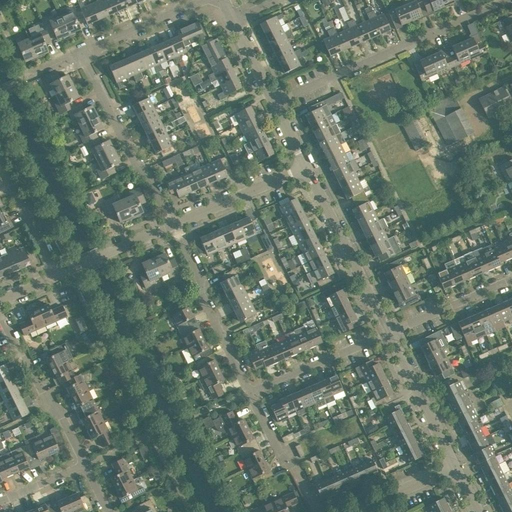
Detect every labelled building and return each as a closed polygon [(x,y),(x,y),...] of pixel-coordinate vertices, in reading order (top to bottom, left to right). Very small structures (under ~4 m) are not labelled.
[(95,0),(97,2),(90,5),(97,21),(107,17),(99,0),(95,0)] [(117,12),(111,0),(99,0),(107,17),(117,12)] [(127,8),(123,0),(111,0),(117,12),(127,8)] [(137,4),(134,0),(123,0),(127,8),(137,4)] [(421,0),(413,0),(404,4),(411,21),(421,17),(422,19),(428,16),(421,0)] [(440,0),(421,0),(428,16),(434,14),(434,12),(444,7),(440,0)] [(90,5),(84,8),(81,1),(78,3),(80,9),(87,25),(97,21),(90,5)] [(451,6),(456,16),(464,12),(460,3),(451,6)] [(404,4),(394,9),(388,11),(396,30),(402,27),(401,26),(411,21),(404,4)] [(383,14),(376,17),(372,6),(368,8),(370,13),(380,35),(390,31),(383,14)] [(344,7),(338,9),(344,22),(349,20),(344,7)] [(65,10),(67,14),(61,17),(69,36),(75,34),(74,32),(80,30),(70,8),(65,10)] [(366,14),(369,20),(363,23),(370,39),(380,35),(370,13),(366,14)] [(282,14),(276,17),(275,17),(260,25),(265,35),(280,27),(277,21),(283,18),(282,14)] [(511,19),(511,17),(511,15),(496,23),(500,30),(503,28),(511,43),(511,41),(511,19)] [(61,17),(54,19),(52,16),(41,20),(44,28),(46,32),(47,32),(52,30),(57,40),(63,38),(63,39),(69,36),(61,17)] [(300,17),(299,18),(304,27),(308,25),(303,16),(300,17)] [(370,39),(363,23),(356,26),(354,20),(350,21),(360,44),(370,39)] [(360,44),(350,21),(347,23),(349,29),(343,32),(350,48),(360,44)] [(187,27),(194,43),(204,39),(197,23),(187,27)] [(194,43),(187,27),(176,32),(179,37),(184,48),(194,43)] [(280,27),(265,35),(269,44),(291,34),(290,30),(283,33),(280,27)] [(35,36),(28,39),(37,59),(43,56),(42,55),(48,53),(43,42),(49,40),(50,42),(51,42),(47,32),(46,32),(44,28),(33,32),(35,36)] [(350,48),(343,32),(337,35),(334,28),(330,30),(340,52),(350,48)] [(327,31),(329,38),(323,41),(330,57),(340,52),(330,30),(327,31)] [(296,31),(291,34),(269,44),(274,54),(290,46),(287,40),(298,35),(296,31)] [(472,39),(462,43),(470,60),(486,53),(478,34),(471,37),(472,39)] [(184,48),(179,37),(168,41),(178,64),(182,62),(179,55),(186,53),(184,48)] [(28,39),(22,42),(20,38),(15,40),(25,63),(31,60),(31,61),(37,59),(28,39)] [(206,57),(222,49),(217,39),(201,47),(206,57)] [(168,41),(159,45),(166,62),(172,59),(175,65),(178,64),(168,41)] [(470,60),(462,43),(452,47),(452,45),(445,48),(453,67),(470,60)] [(159,45),(149,50),(158,72),(162,70),(160,64),(166,62),(159,45)] [(290,46),(274,54),(279,64),(301,53),(299,49),(293,52),(290,46)] [(440,53),(430,57),(437,74),(453,67),(445,48),(439,51),(440,53)] [(222,49),(206,57),(211,67),(226,59),(222,49)] [(158,72),(149,50),(139,54),(146,70),(152,67),(155,74),(158,72)] [(301,53),(279,64),(284,74),(300,66),(297,59),(308,54),(306,51),(301,53)] [(139,54),(129,58),(139,81),(143,79),(140,73),(146,70),(139,54)] [(430,57),(420,61),(419,59),(413,62),(421,81),(437,74),(430,57)] [(139,81),(129,58),(119,62),(126,79),(133,76),(135,82),(139,81)] [(226,59),(211,67),(214,73),(207,76),(209,79),(215,76),(231,69),(226,59)] [(126,79),(119,62),(109,67),(116,83),(119,89),(123,88),(120,81),(126,79)] [(231,69),(215,76),(209,79),(211,83),(217,80),(220,86),(236,78),(231,69)] [(389,73),(377,79),(380,84),(374,87),(381,102),(399,93),(389,73)] [(67,76),(57,81),(55,75),(57,74),(43,80),(48,91),(52,89),(55,96),(74,86),(71,80),(70,81),(67,76)] [(200,84),(196,75),(189,78),(194,87),(200,84)] [(220,86),(223,92),(217,95),(220,101),(227,98),(226,96),(241,88),(236,78),(220,86)] [(511,87),(505,90),(503,87),(478,100),(488,118),(511,106),(511,84),(511,85),(511,87)] [(55,96),(58,102),(61,107),(69,103),(79,98),(76,93),(77,92),(74,86),(55,96)] [(168,86),(163,89),(167,99),(173,96),(172,93),(168,86)] [(336,95),(332,97),(335,102),(344,98),(343,95),(341,92),(336,95)] [(137,116),(154,108),(149,98),(132,106),(137,116)] [(61,107),(58,102),(55,104),(60,115),(81,104),(71,109),(69,103),(61,107)] [(308,108),(310,113),(305,116),(310,126),(326,117),(321,107),(324,106),(322,102),(308,108)] [(81,105),(81,104),(60,115),(67,112),(72,122),(76,120),(79,127),(99,117),(96,111),(94,112),(92,106),(82,111),(79,106),(81,105)] [(239,125),(255,117),(250,107),(234,115),(239,125)] [(158,117),(154,108),(137,116),(141,126),(158,117)] [(473,134),(460,109),(435,121),(448,146),(473,134)] [(331,115),(326,117),(310,126),(314,135),(331,126),(335,124),(331,115)] [(177,119),(177,120),(179,124),(186,121),(183,116),(181,118),(177,119)] [(102,123),(99,117),(79,127),(83,133),(85,138),(93,134),(103,129),(100,124),(102,123)] [(158,117),(141,126),(146,135),(163,126),(158,117)] [(260,126),(255,117),(239,125),(243,134),(260,126)] [(417,148),(428,142),(415,117),(404,123),(417,148)] [(331,126),(314,135),(319,144),(336,136),(340,133),(335,124),(331,126)] [(163,126),(146,135),(151,144),(167,136),(163,126)] [(260,126),(243,134),(248,143),(264,135),(260,126)] [(85,138),(83,133),(79,135),(84,146),(96,140),(93,134),(85,138)] [(340,133),(336,136),(319,144),(323,153),(340,145),(345,143),(340,133)] [(264,135),(248,143),(243,146),(248,155),(252,153),(269,144),(264,135)] [(162,157),(175,151),(167,136),(151,144),(156,154),(160,152),(162,157)] [(99,146),(96,140),(84,146),(89,156),(93,155),(97,161),(116,151),(113,146),(112,146),(109,141),(99,146)] [(362,145),(363,146),(358,148),(360,152),(368,148),(366,143),(362,145)] [(274,154),(269,144),(252,153),(257,163),(274,154)] [(345,154),(340,145),(323,153),(328,162),(345,154)] [(119,157),(116,151),(97,161),(100,167),(102,172),(110,168),(120,163),(117,158),(119,157)] [(349,163),(345,154),(328,162),(332,171),(349,163)] [(175,163),(173,157),(161,162),(164,168),(175,163)] [(209,164),(217,181),(227,177),(225,172),(231,170),(225,157),(209,164)] [(511,163),(510,161),(511,160),(511,159),(499,166),(507,183),(511,181),(511,180),(511,163)] [(349,163),(332,171),(337,180),(354,172),(358,170),(354,161),(349,163)] [(217,181),(209,164),(200,168),(207,185),(217,181)] [(102,172),(100,167),(96,169),(101,180),(115,173),(113,174),(110,168),(102,172)] [(198,189),(191,172),(188,167),(184,169),(186,174),(181,176),(189,193),(198,189)] [(207,185),(200,168),(191,172),(198,189),(207,185)] [(354,172),(337,180),(342,190),(358,181),(354,172)] [(181,176),(171,181),(165,183),(170,195),(176,192),(178,198),(189,193),(181,176)] [(358,181),(342,190),(347,200),(351,198),(353,203),(366,197),(358,181)] [(135,195),(138,203),(144,200),(145,203),(145,202),(139,188),(128,193),(130,197),(135,195)] [(370,194),(366,197),(353,203),(356,208),(352,210),(357,220),(378,210),(370,194)] [(89,195),(84,197),(89,205),(93,203),(94,201),(92,196),(89,195)] [(130,197),(123,200),(132,219),(138,217),(137,216),(143,213),(138,203),(135,195),(130,197)] [(123,200),(117,203),(115,199),(104,204),(110,218),(111,218),(110,215),(115,213),(120,223),(125,221),(126,222),(132,219),(123,200)] [(284,217),(301,209),(296,199),(279,207),(284,217)] [(305,218),(301,209),(284,217),(289,226),(305,218)] [(373,212),(357,220),(361,229),(378,221),(373,212)] [(3,213),(0,214),(0,233),(14,227),(11,221),(7,222),(3,213)] [(248,218),(238,222),(245,239),(256,235),(255,233),(261,231),(256,219),(250,222),(248,218)] [(305,218),(289,226),(293,235),(310,227),(305,218)] [(378,221),(361,229),(366,238),(383,230),(378,221)] [(238,222),(229,226),(236,243),(245,239),(238,222)] [(271,223),(266,226),(269,231),(274,229),(271,223)] [(229,226),(219,230),(227,247),(236,243),(229,226)] [(310,227),(293,235),(298,245),(315,236),(310,227)] [(227,247),(219,230),(210,234),(217,251),(227,247)] [(387,239),(383,230),(366,238),(370,248),(387,239)] [(217,251),(210,234),(200,239),(207,256),(217,251)] [(315,236),(298,245),(302,254),(319,245),(315,236)] [(393,236),(387,239),(370,248),(375,258),(380,256),(382,261),(401,252),(393,236)] [(511,257),(511,242),(511,239),(501,243),(508,259),(511,257)] [(501,243),(492,247),(500,265),(499,263),(508,259),(501,243)] [(319,245),(302,254),(307,263),(324,254),(319,245)] [(491,245),(482,249),(491,269),(500,265),(492,247),(491,245)] [(14,247),(10,249),(19,270),(30,265),(23,248),(16,251),(14,247)] [(481,248),(472,252),(481,273),(491,269),(482,249),(481,248)] [(7,255),(1,258),(8,274),(19,270),(10,249),(6,250),(7,255)] [(472,252),(463,256),(472,277),(481,273),(472,252)] [(248,253),(242,256),(244,261),(250,259),(248,253)] [(158,255),(152,258),(161,277),(167,274),(172,272),(169,264),(164,254),(159,256),(158,255)] [(324,254),(307,263),(311,272),(328,264),(324,254)] [(244,261),(242,256),(235,259),(237,264),(244,261)] [(463,256),(453,260),(456,266),(462,282),(472,277),(463,256)] [(141,264),(146,274),(140,277),(139,274),(139,275),(145,289),(156,284),(154,280),(161,277),(152,258),(146,260),(147,262),(141,264)] [(172,272),(167,274),(169,278),(180,274),(174,259),(173,260),(174,262),(169,264),(172,272)] [(387,265),(389,270),(383,274),(388,284),(405,275),(398,260),(387,265)] [(456,266),(453,260),(444,264),(446,270),(453,286),(462,282),(456,266)] [(214,275),(225,270),(223,264),(211,269),(214,275)] [(311,272),(312,272),(306,275),(307,277),(307,276),(311,285),(316,282),(329,276),(333,274),(328,264),(311,272)] [(221,276),(224,281),(220,283),(225,293),(242,285),(234,270),(221,276)] [(453,286),(446,270),(436,274),(443,290),(453,286)] [(405,275),(388,284),(393,293),(410,285),(405,275)] [(329,276),(316,282),(319,287),(332,281),(329,276)] [(295,280),(291,282),(294,288),(300,285),(297,279),(295,280)] [(246,294),(242,285),(225,293),(229,303),(246,294)] [(410,285),(393,293),(398,303),(406,299),(409,305),(420,299),(417,294),(415,295),(410,285)] [(341,290),(337,292),(334,286),(321,293),(329,309),(346,300),(341,290)] [(246,294),(229,303),(234,312),(251,303),(246,294)] [(351,310),(346,300),(329,309),(334,318),(351,310)] [(294,305),(297,312),(307,308),(304,301),(294,305)] [(511,318),(505,302),(495,306),(502,322),(508,320),(509,324),(511,323),(511,318)] [(251,303),(234,312),(239,322),(243,320),(246,325),(258,319),(257,316),(251,303)] [(48,304),(38,309),(45,326),(67,317),(62,306),(51,311),(48,304)] [(504,327),(502,322),(495,306),(486,311),(495,331),(504,327)] [(194,317),(193,318),(188,308),(171,316),(179,332),(197,323),(194,317)] [(27,313),(30,320),(19,325),(24,336),(45,326),(38,309),(27,313)] [(356,320),(351,310),(334,318),(339,328),(337,329),(340,335),(355,327),(352,322),(356,320)] [(486,311),(477,315),(486,335),(495,331),(486,311)] [(486,335),(477,315),(467,319),(476,339),(486,335)] [(476,339),(467,319),(458,323),(468,346),(471,344),(470,342),(476,339)] [(322,343),(315,327),(312,320),(302,325),(303,327),(312,347),(322,343)] [(197,323),(179,332),(186,347),(203,339),(199,330),(200,329),(197,323)] [(83,324),(75,327),(78,334),(86,330),(83,324)] [(303,327),(294,331),(302,351),(312,347),(303,327)] [(302,351),(294,331),(284,335),(286,339),(293,355),(302,351)] [(89,332),(81,335),(84,341),(91,337),(89,332)] [(425,338),(428,343),(420,347),(425,357),(442,349),(437,339),(439,338),(436,332),(425,338)] [(203,339),(186,347),(194,363),(213,354),(209,348),(208,349),(203,339)] [(286,339),(277,343),(284,359),(293,355),(286,339)] [(274,363),(268,347),(265,341),(255,345),(257,349),(265,367),(274,363)] [(64,343),(59,346),(40,355),(43,361),(45,360),(50,370),(67,362),(72,359),(64,343)] [(284,359),(277,343),(268,347),(274,363),(284,359)] [(265,367),(257,349),(247,354),(254,369),(264,365),(265,367)] [(442,349),(425,357),(430,367),(447,358),(442,349)] [(215,360),(213,354),(194,363),(202,379),(219,370),(214,360),(215,360)] [(454,374),(447,358),(430,367),(435,377),(441,374),(444,379),(454,374)] [(11,361),(4,365),(0,366),(0,379),(9,375),(6,370),(14,366),(11,361)] [(378,364),(373,366),(370,361),(355,368),(359,378),(363,376),(366,382),(383,374),(378,364)] [(74,377),(67,362),(50,370),(55,380),(53,381),(56,386),(61,384),(74,377)] [(467,368),(460,371),(463,378),(470,375),(467,368)] [(219,370),(202,379),(198,381),(203,391),(207,389),(212,400),(223,394),(218,384),(224,380),(219,370)] [(108,372),(102,375),(105,381),(111,378),(112,378),(109,372),(108,372)] [(80,374),(74,377),(61,384),(64,389),(66,389),(71,399),(88,390),(80,374)] [(388,383),(383,374),(366,382),(371,392),(388,383)] [(12,380),(9,375),(0,379),(0,391),(14,385),(21,381),(19,377),(12,380)] [(336,376),(326,380),(335,400),(345,396),(336,376)] [(459,381),(453,384),(450,379),(439,385),(444,395),(445,394),(449,404),(448,404),(453,413),(454,413),(458,422),(457,422),(460,427),(475,419),(475,420),(477,419),(459,381)] [(326,380),(317,384),(326,404),(335,400),(326,380)] [(14,385),(0,391),(0,393),(5,401),(19,394),(16,389),(23,385),(21,381),(14,385)] [(376,409),(386,403),(384,398),(393,393),(388,383),(371,392),(374,397),(371,399),(376,409)] [(317,384),(307,388),(314,404),(316,408),(326,404),(317,384)] [(314,404),(307,388),(298,392),(305,408),(314,404)] [(95,406),(88,390),(71,399),(76,408),(74,409),(77,415),(95,406)] [(298,392),(289,396),(296,412),(298,417),(307,413),(305,408),(298,392)] [(21,400),(19,394),(5,401),(9,411),(31,400),(28,396),(21,400)] [(289,396),(279,400),(280,402),(287,418),(288,418),(287,416),(296,412),(289,396)] [(503,405),(500,398),(490,403),(493,410),(503,405)] [(33,405),(31,400),(9,411),(14,421),(28,414),(26,408),(33,405)] [(287,418),(280,402),(270,407),(277,422),(287,418)] [(394,407),(396,411),(385,417),(389,426),(404,419),(402,414),(403,414),(398,405),(394,407)] [(95,406),(77,415),(80,420),(81,420),(86,430),(103,421),(95,406)] [(226,428),(237,422),(231,411),(221,417),(226,428)] [(206,428),(214,425),(210,418),(203,421),(206,428)] [(243,419),(237,422),(226,428),(231,438),(248,429),(243,419)] [(404,419),(389,426),(394,435),(410,428),(407,423),(406,424),(404,419)] [(475,419),(460,427),(462,431),(463,431),(465,436),(480,429),(483,427),(481,423),(478,424),(475,420),(475,419)] [(103,421),(86,430),(91,440),(97,437),(103,447),(113,442),(103,421)] [(41,439),(49,456),(59,451),(57,448),(64,445),(57,427),(49,430),(51,434),(41,439)] [(412,432),(410,428),(394,435),(399,445),(413,437),(411,433),(412,432)] [(253,439),(248,429),(231,438),(239,453),(257,444),(255,439),(253,439)] [(484,438),(480,429),(465,436),(468,440),(467,441),(469,445),(484,438)] [(8,431),(2,433),(3,434),(5,439),(11,437),(8,431)] [(295,438),(292,433),(281,438),(284,444),(295,438)] [(29,439),(31,443),(36,454),(38,460),(49,456),(41,439),(40,435),(29,439)] [(415,442),(413,437),(399,445),(403,454),(419,446),(417,441),(415,442)] [(489,447),(484,438),(469,445),(471,450),(472,449),(475,455),(477,453),(479,457),(490,452),(488,448),(489,447)] [(36,454),(31,443),(29,439),(24,442),(25,445),(30,456),(36,454)] [(260,450),(257,444),(239,453),(247,469),(264,461),(259,451),(260,450)] [(300,458),(305,456),(300,444),(294,447),(300,458)] [(20,448),(10,452),(12,456),(19,472),(29,467),(25,459),(30,456),(25,445),(20,448)] [(421,450),(419,446),(403,454),(408,463),(422,456),(420,451),(421,450)] [(19,472),(12,456),(10,452),(0,456),(2,460),(9,476),(19,472)] [(482,473),(498,465),(493,455),(479,463),(481,468),(480,468),(482,473)] [(111,464),(117,475),(110,478),(115,488),(132,480),(122,459),(111,464)] [(2,460),(0,460),(0,479),(1,482),(0,479),(9,476),(2,460)] [(372,460),(362,464),(369,480),(374,478),(373,477),(378,475),(372,460)] [(254,485),(273,475),(270,470),(269,471),(264,461),(247,469),(254,485)] [(369,480),(362,464),(353,468),(359,483),(364,481),(364,482),(369,480)] [(498,465),(482,473),(485,477),(486,477),(488,481),(503,474),(498,465)] [(359,483),(353,468),(343,472),(350,488),(355,486),(354,485),(359,483)] [(350,488),(343,472),(334,476),(340,491),(345,489),(346,490),(350,488)] [(507,483),(503,474),(488,481),(490,486),(489,487),(491,491),(507,483)] [(340,491),(334,476),(325,480),(331,496),(336,494),(336,493),(340,491)] [(132,480),(115,488),(120,498),(137,490),(132,480)] [(331,496),(325,480),(315,485),(321,500),(326,497),(327,498),(331,496)] [(511,492),(507,483),(491,491),(494,496),(495,495),(497,500),(511,492)] [(137,490),(120,498),(119,499),(122,505),(140,496),(137,490)] [(511,503),(511,493),(511,492),(497,500),(499,504),(498,505),(500,509),(511,503)] [(86,495),(79,498),(77,493),(67,498),(73,511),(81,511),(84,511),(85,511),(92,509),(86,495)] [(293,493),(271,502),(275,511),(288,511),(287,508),(298,504),(293,493)] [(243,498),(245,504),(251,502),(249,496),(243,498)] [(59,509),(54,511),(73,511),(67,498),(57,502),(59,509)] [(447,503),(446,503),(443,498),(429,505),(432,511),(439,511),(449,507),(447,503)] [(154,509),(153,506),(150,500),(129,510),(129,511),(155,511),(154,509)] [(275,511),(271,502),(261,506),(250,511),(275,511)] [(511,511),(511,503),(500,509),(501,511),(511,511)]
